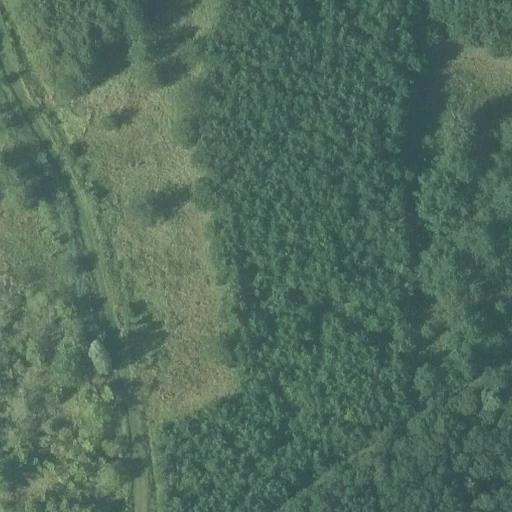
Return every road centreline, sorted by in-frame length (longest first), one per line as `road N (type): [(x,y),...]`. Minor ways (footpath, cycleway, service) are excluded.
road 1 (track): [(140,511),(133,425),(101,278),(75,203),(0,50)]
road 2 (track): [(288,511),(511,367)]
